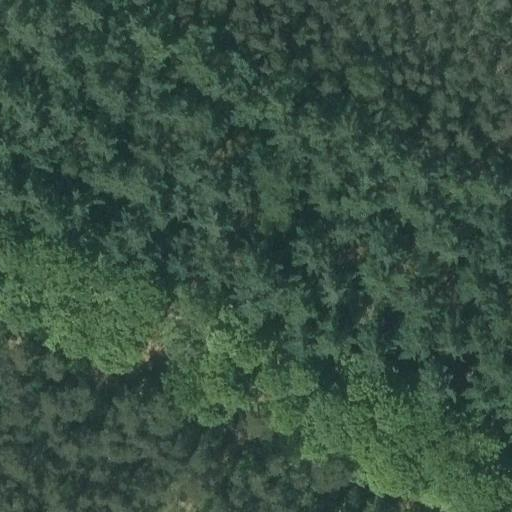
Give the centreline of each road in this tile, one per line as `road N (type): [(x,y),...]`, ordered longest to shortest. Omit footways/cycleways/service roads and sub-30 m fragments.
road 1 (unknown): [(511,153),(393,300),(306,306),(131,219),(0,210)]
road 2 (unclassified): [(511,462),(275,369),(0,240)]
